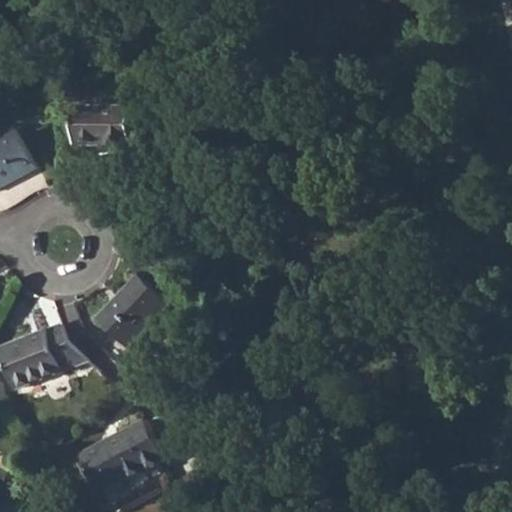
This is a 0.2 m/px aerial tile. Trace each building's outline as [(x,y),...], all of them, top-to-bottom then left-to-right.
[(77,108),(76,145),(107,145),(106,155),(133,155),(133,150),(133,130),(134,106),(77,108)] [(0,190),(41,169),(20,130),(0,140),(0,190)] [(133,130),(133,150),(144,150),(144,130),(133,130)] [(142,276),(100,319),(130,348),(172,305),(142,276)] [(72,340),(65,325),(2,348),(17,389),(93,361),(72,340)] [(168,459),(147,420),(82,454),(102,493),(168,459)]
